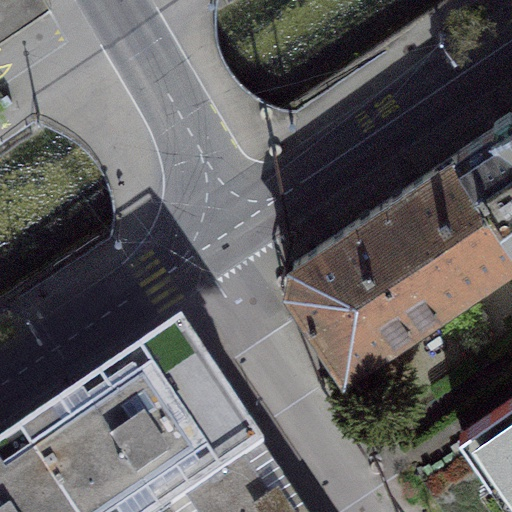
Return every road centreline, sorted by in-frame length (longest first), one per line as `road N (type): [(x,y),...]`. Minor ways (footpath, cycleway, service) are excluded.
road 1 (unclassified): [(216,238),(511,39)]
road 2 (residential): [(377,511),(216,282),(216,238)]
road 3 (residential): [(216,238),(215,180),(113,0)]
road 4 (unclassified): [(0,385),(216,238)]
